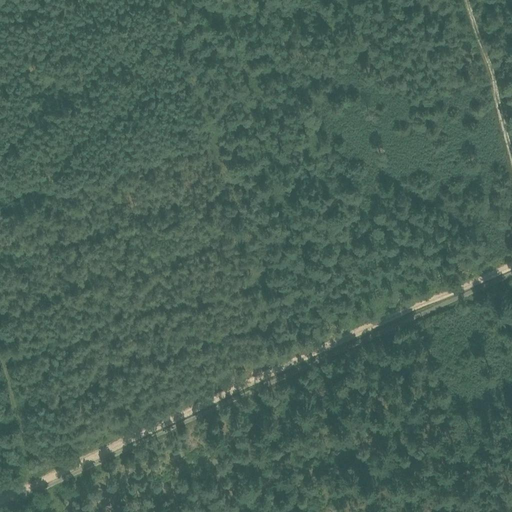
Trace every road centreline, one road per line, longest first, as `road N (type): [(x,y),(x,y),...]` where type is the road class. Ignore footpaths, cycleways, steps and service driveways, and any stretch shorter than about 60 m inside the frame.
road 1 (track): [(0,499),(511,265)]
road 2 (track): [(33,492),(0,365)]
